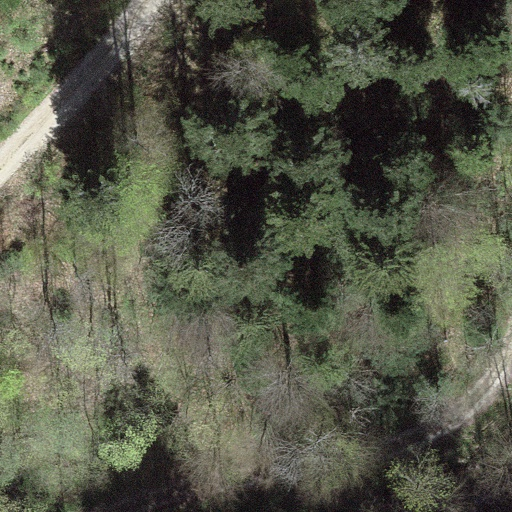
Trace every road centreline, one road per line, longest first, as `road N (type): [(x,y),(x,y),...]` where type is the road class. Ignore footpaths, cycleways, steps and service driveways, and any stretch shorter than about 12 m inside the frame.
road 1 (track): [(511,355),(498,385),(465,413),(112,511)]
road 2 (track): [(0,185),(153,0)]
